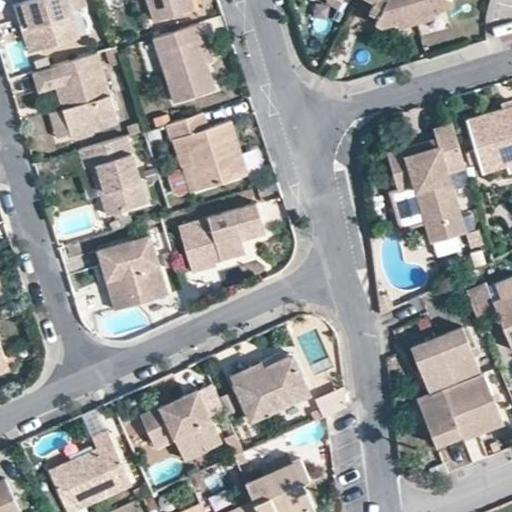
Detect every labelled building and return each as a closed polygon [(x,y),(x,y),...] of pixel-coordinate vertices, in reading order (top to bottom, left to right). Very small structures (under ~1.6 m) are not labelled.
[(80,33),(72,7),(86,2),(85,0),(18,0),(13,2),(17,18),(20,18),(27,15),(36,48),(80,33)] [(149,20),(196,4),(194,0),(142,0),(146,8),(149,20)] [(374,0),(370,9),(378,14),(374,21),(380,26),(395,22),(432,11),(448,6),(452,0),(451,0),(374,0)] [(397,29),(434,18),(432,11),(395,22),(397,29)] [(20,18),(29,49),(36,48),(27,15),(20,18)] [(155,33),(178,99),(217,86),(208,60),(201,37),(207,35),(201,19),(155,33)] [(208,60),(214,58),(207,35),(201,37),(208,60)] [(96,126),(117,119),(96,49),(48,63),(55,85),(63,82),(69,102),(61,104),(67,121),(82,116),(96,126)] [(61,104),(69,102),(63,82),(55,85),(61,104)] [(511,103),(467,117),(480,163),(511,153),(511,103)] [(199,188),(244,173),(239,152),(243,151),(232,118),(210,124),(205,109),(168,120),(174,140),(187,135),(196,163),(191,165),(199,188)] [(70,133),(96,126),(82,116),(67,121),(70,133)] [(427,226),(461,216),(447,170),(465,164),(453,121),(435,126),(437,137),(440,144),(412,151),(410,144),(388,151),(398,188),(415,183),(425,220),(427,226)] [(105,211),(147,197),(126,132),(76,147),(83,166),(89,164),(95,162),(103,188),(98,190),(105,211)] [(174,140),(191,191),(199,188),(191,165),(196,163),(187,135),(174,140)] [(440,144),(437,137),(410,144),(412,151),(440,144)] [(244,173),(249,171),(243,151),(239,152),(244,173)] [(511,169),(511,153),(480,163),(483,171),(507,165),(509,170),(511,169)] [(95,162),(89,164),(98,190),(103,188),(95,162)] [(398,188),(408,225),(425,220),(415,183),(398,188)] [(255,200),(179,224),(194,271),(215,264),(213,259),(245,248),(243,239),(265,231),(255,200)] [(431,240),(464,230),(461,216),(427,226),(431,240)] [(215,264),(262,250),(268,240),(265,231),(243,239),(245,248),(213,259),(215,264)] [(169,289),(152,233),(99,248),(107,278),(113,277),(115,284),(110,285),(116,306),(169,289)] [(494,306),(511,348),(511,347),(511,274),(493,282),(499,296),(491,299),(494,306)] [(465,288),(476,313),(494,306),(491,299),(484,281),(465,288)] [(481,372),(461,326),(411,347),(430,394),(474,375),(481,372)] [(312,392),(293,352),(264,364),(266,370),(235,384),(251,420),(312,392)] [(0,368),(9,365),(6,357),(0,359),(0,368)] [(261,360),(230,374),(235,384),(266,370),(264,364),(261,360)] [(505,422),(484,371),(481,372),(474,375),(430,394),(417,399),(437,445),(462,434),(464,439),(505,422)] [(142,413),(150,431),(169,422),(175,433),(186,456),(222,440),(198,387),(183,394),(185,400),(166,409),(164,403),(142,413)] [(340,389),(317,399),(324,417),(348,407),(340,389)] [(183,394),(164,403),(166,409),(185,400),(183,394)] [(175,433),(169,422),(150,431),(155,442),(175,433)] [(134,481),(111,430),(95,436),(100,447),(103,454),(76,465),(69,461),(52,468),(68,504),(83,497),(85,502),(134,481)] [(103,454),(100,447),(69,461),(76,465),(103,454)] [(253,497),(259,511),(310,511),(309,510),(315,507),(303,480),(309,477),(299,455),(245,479),(253,497)] [(0,511),(22,511),(7,476),(0,479),(0,511)] [(68,504),(70,509),(85,502),(83,497),(68,504)] [(259,511),(253,497),(218,511),(259,511)] [(174,511),(203,511),(199,501),(174,511)]
